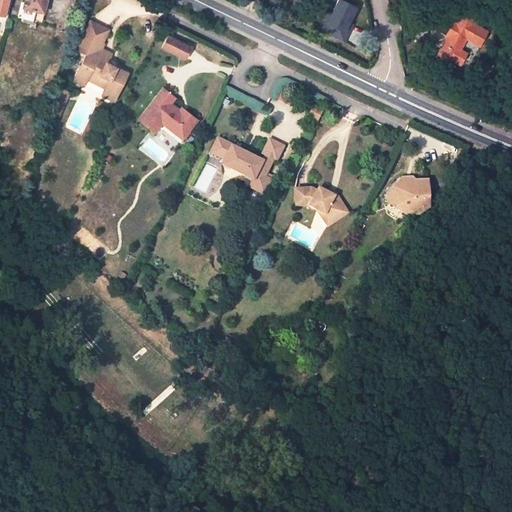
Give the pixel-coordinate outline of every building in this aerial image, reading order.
[(0,0),(0,14),(4,15),(8,0),(0,0)] [(24,4),(24,0),(15,0),(14,6),(13,6),(10,14),(17,16),(21,2),(24,4)] [(46,0),(24,0),(24,4),(23,8),(41,12),(43,4),(45,4),(46,0)] [(322,18),(317,28),(343,40),(348,31),(344,29),(348,21),(355,5),(344,0),(337,0),(331,13),(327,21),(322,18)] [(21,2),(17,16),(41,22),(43,13),(41,12),(23,8),(24,4),(21,2)] [(327,21),(331,13),(326,10),(322,18),(327,21)] [(455,23),(442,15),(435,27),(449,35),(449,42),(443,43),(437,54),(433,61),(448,70),(452,63),(453,60),(459,64),(464,53),(458,49),(465,38),(478,46),(486,32),(472,24),(474,20),(461,13),(455,23)] [(109,29),(91,19),(77,48),(87,52),(75,75),(85,80),(87,76),(105,85),(102,92),(114,98),(129,71),(116,65),(115,67),(106,62),(111,52),(101,48),(104,43),(102,42),(109,29)] [(191,47),(169,35),(163,46),(185,58),(191,47)] [(166,88),(139,120),(156,134),(163,125),(179,138),(183,133),(188,137),(201,122),(190,113),(188,116),(173,103),(178,98),(166,88)] [(66,91),(56,89),(51,108),(61,110),(66,91)] [(245,106),(263,113),(266,105),(248,99),(245,106)] [(321,109),(312,105),(307,116),(316,120),(321,109)] [(188,137),(183,133),(179,138),(184,142),(188,137)] [(262,161),(231,145),(231,146),(217,140),(210,153),(225,160),(222,165),(255,181),(258,173),(265,177),(273,159),(276,161),(283,147),(269,140),(262,154),(265,155),(262,161)] [(263,195),(271,180),(265,177),(258,173),(255,181),(251,188),(263,195)] [(429,201),(428,180),(399,181),(393,187),(394,193),(397,196),(398,211),(407,218),(421,217),(427,210),(427,201),(429,201)] [(327,192),(318,188),(317,190),(310,187),(294,188),(294,205),(306,204),(317,211),(325,214),(331,224),(344,216),(332,198),(333,195),(327,192)] [(386,204),(398,211),(397,196),(394,193),(393,187),(386,195),(386,204)] [(329,189),(327,192),(333,195),(332,198),(344,216),(348,213),(335,192),(329,189)] [(331,224),(325,214),(317,211),(327,226),(331,224)]
